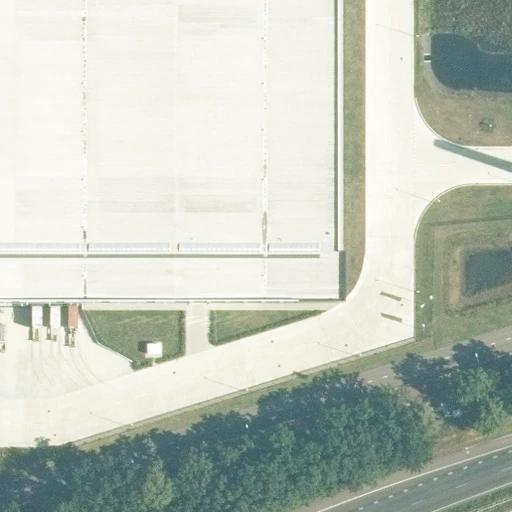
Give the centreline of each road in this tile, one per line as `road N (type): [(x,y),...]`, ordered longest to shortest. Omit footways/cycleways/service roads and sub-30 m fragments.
road 1 (unknown): [(0,434),(112,413),(346,332),(386,290),(398,249),(405,157)]
road 2 (residential): [(0,496),(511,337)]
road 3 (unknown): [(405,157),(402,0)]
road 4 (motorway): [(511,469),(398,511)]
